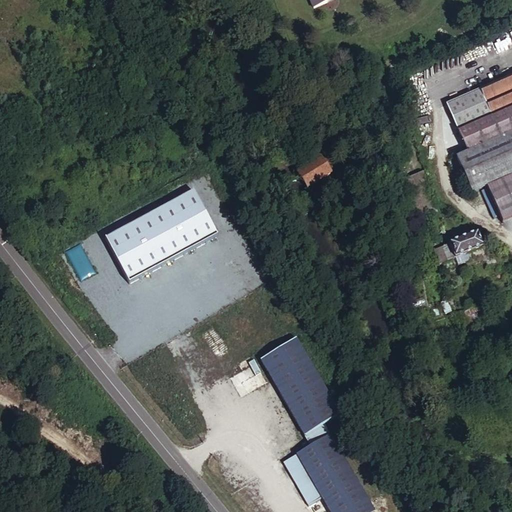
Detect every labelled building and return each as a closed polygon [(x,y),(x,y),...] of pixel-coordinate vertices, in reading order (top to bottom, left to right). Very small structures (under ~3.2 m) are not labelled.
[(319,0),(324,11),(338,5),(336,0),(319,0)] [(511,74),(480,89),(493,118),(462,132),(470,151),(487,187),(503,223),(511,218),(511,74)] [(493,118),(480,89),(448,104),(460,133),(462,132),(493,118)] [(487,187),(470,151),(455,158),(472,194),(487,187)] [(320,160),(297,174),(306,189),(319,181),(319,182),(338,170),(330,156),(321,162),(320,160)] [(398,181),(412,217),(435,207),(422,171),(398,181)] [(199,189),(112,240),(138,284),(224,234),(199,189)] [(448,244),(454,258),(466,254),(483,247),(477,233),(448,244)] [(432,267),(454,258),(448,244),(427,254),(432,267)] [(466,254),(454,258),(457,266),(469,261),(466,254)] [(462,319),(479,312),(477,307),(461,314),(462,319)] [(298,338),(263,358),(314,445),(286,461),(312,504),(325,497),(333,511),(373,511),(377,510),(326,424),(342,414),(298,338)] [(285,412),(277,417),(281,424),(289,420),(285,412)]
